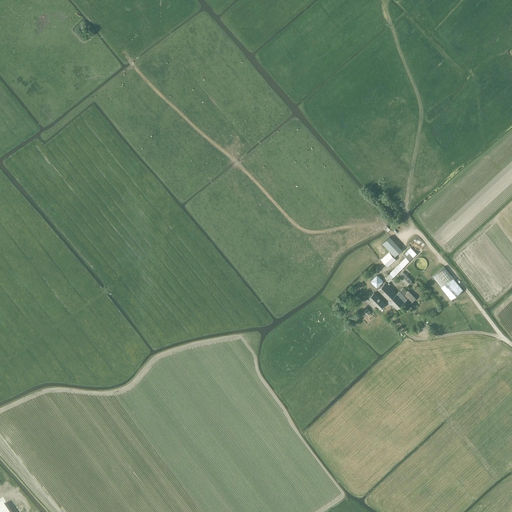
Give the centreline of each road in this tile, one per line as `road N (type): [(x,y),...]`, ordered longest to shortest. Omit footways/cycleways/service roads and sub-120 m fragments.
road 1 (unknown): [(511,347),(412,227)]
road 2 (track): [(511,348),(491,334),(418,339),(393,319)]
